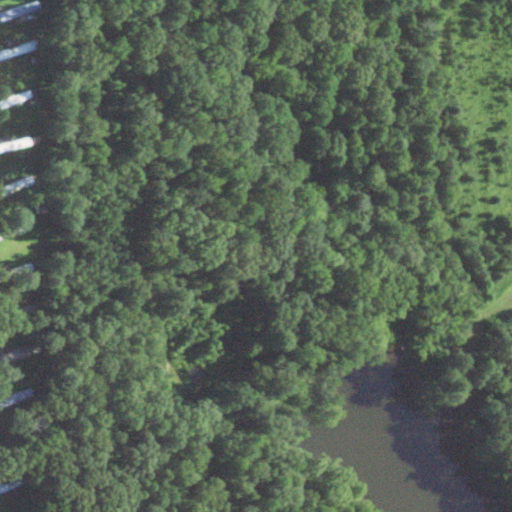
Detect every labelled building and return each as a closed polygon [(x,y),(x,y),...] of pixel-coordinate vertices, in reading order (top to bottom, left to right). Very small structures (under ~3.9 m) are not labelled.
[(0,55),(34,49),(32,40),(16,43),(15,35),(3,37),(5,47),(0,48),(0,55)] [(0,89),(0,99),(1,105),(15,101),(11,87),(0,89)] [(34,311),(32,302),(9,308),(11,317),(34,311)] [(0,362),(29,352),(26,343),(0,351),(0,362)] [(0,403),(12,402),(10,393),(0,395),(0,393),(0,403)]
